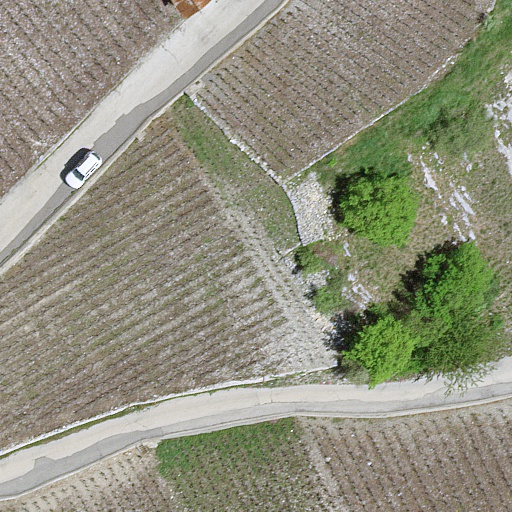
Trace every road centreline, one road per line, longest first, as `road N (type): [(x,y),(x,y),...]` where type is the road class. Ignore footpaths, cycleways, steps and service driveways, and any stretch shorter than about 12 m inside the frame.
road 1 (unclassified): [(511,376),(426,394),(210,409),(0,476)]
road 2 (unclassified): [(0,232),(250,0)]
